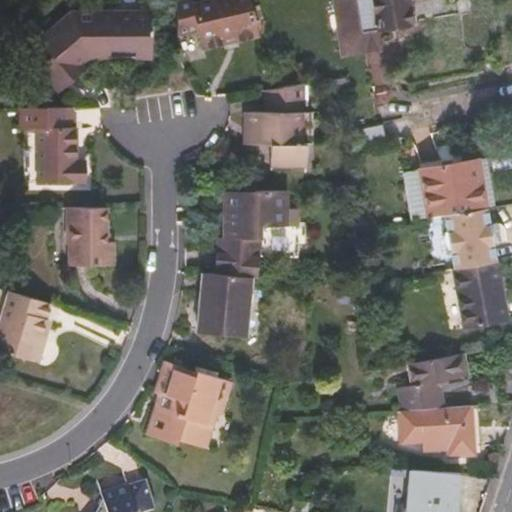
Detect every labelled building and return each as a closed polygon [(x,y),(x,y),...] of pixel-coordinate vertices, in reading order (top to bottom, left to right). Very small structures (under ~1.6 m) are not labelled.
[(184,0),(182,0),(177,1),(175,33),(200,28),(203,44),(257,32),(250,0),(207,0),(194,3),(185,4),(184,0)] [(347,0),(337,1),(342,36),(380,29),(412,23),(408,0),(347,0)] [(150,11),(72,14),(39,43),(51,57),(41,66),(63,90),(84,72),(78,65),(88,53),(96,54),(97,58),(120,57),(121,50),(150,49),(150,11)] [(380,29),(342,36),(347,68),(384,61),(380,29)] [(303,111),(302,82),(271,86),(272,109),(253,109),(253,141),(272,142),(272,165),(307,164),(307,142),(300,142),(299,111),(303,111)] [(73,109),(23,108),(23,127),(40,128),(41,183),(88,183),(88,160),(79,160),(79,128),(73,128),(73,109)] [(380,123),(384,142),(411,136),(407,118),(380,123)] [(426,196),(485,186),(480,160),(421,169),(426,196)] [(426,196),(421,169),(404,172),(408,199),(426,196)] [(488,202),(485,186),(426,196),(429,212),(488,202)] [(285,225),(288,191),(228,191),(226,225),(232,226),(232,238),(218,238),(216,273),(248,277),(256,277),(259,224),(285,225)] [(110,207),(70,207),(70,241),(72,241),(71,264),(116,264),(116,243),(110,243),(110,207)] [(492,223),(489,207),(447,213),(457,268),(498,260),(496,243),(510,240),(508,230),(507,225),(504,223),(502,222),(492,223)] [(510,318),(498,260),(457,268),(454,269),(467,327),(510,318)] [(248,277),(216,273),(208,272),(207,299),(201,298),(198,331),(244,336),(248,277)] [(54,301),(11,290),(2,327),(6,328),(0,348),(0,349),(43,362),(49,335),(45,334),(54,301)] [(354,290),(341,290),(342,300),(354,300),(354,290)] [(358,330),(358,320),(350,321),(350,330),(358,330)] [(471,374),(467,351),(411,361),(415,385),(401,388),(405,409),(444,406),(440,380),(471,374)] [(232,380),(197,369),(197,374),(168,365),(160,392),(162,393),(151,432),(177,440),(178,437),(208,445),(213,427),(206,424),(210,409),(223,413),(232,380)] [(474,404),(503,401),(501,381),(472,385),(474,404)] [(473,404),(444,406),(405,409),(401,409),(403,440),(427,440),(427,447),(451,446),(451,454),(475,451),(473,404)] [(460,507),(462,472),(410,467),(409,485),(407,485),(405,504),(408,504),(407,511),(455,511),(456,507),(460,507)] [(134,483),(111,489),(112,497),(102,511),(136,511),(141,511),(134,483)] [(291,511),(290,511),(309,511),(310,502),(296,499),(291,511)]
